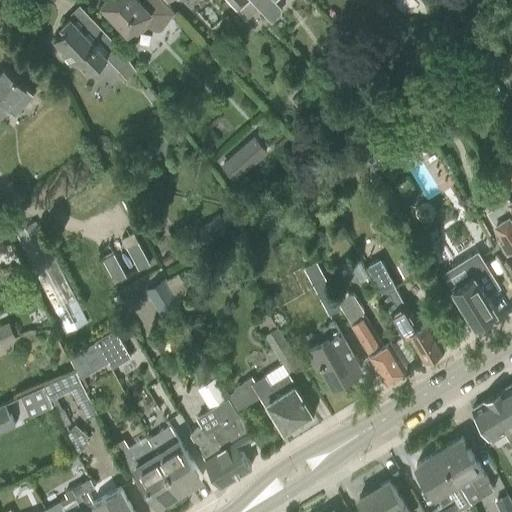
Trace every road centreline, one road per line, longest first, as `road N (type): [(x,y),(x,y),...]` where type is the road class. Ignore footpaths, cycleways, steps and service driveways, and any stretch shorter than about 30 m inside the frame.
road 1 (secondary): [(346,445),(511,344)]
road 2 (secondary): [(346,445),(294,460),(239,511)]
road 3 (secondary): [(246,511),(317,475),(346,445)]
